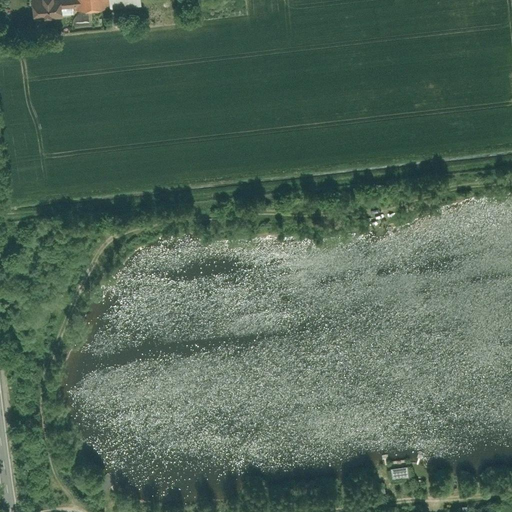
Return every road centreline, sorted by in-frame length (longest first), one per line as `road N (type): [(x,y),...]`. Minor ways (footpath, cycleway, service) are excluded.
road 1 (track): [(72,501),(47,420),(53,362),(74,311),(154,228),(250,219),(267,209),(387,208),(511,172)]
road 2 (track): [(511,497),(315,511)]
